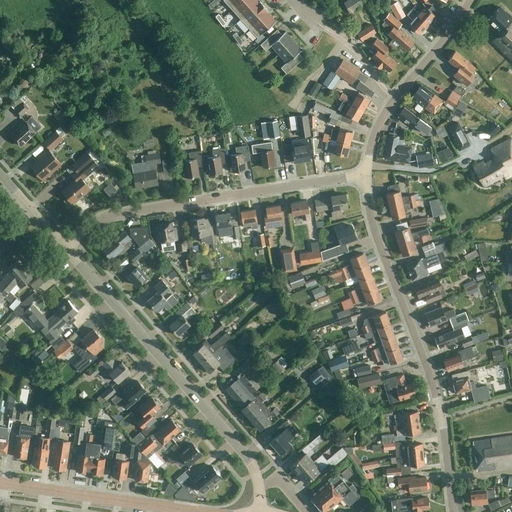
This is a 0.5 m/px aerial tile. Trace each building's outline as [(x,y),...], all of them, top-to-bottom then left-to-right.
[(223,0),(232,10),(242,0),(223,0)] [(242,0),(232,10),(240,19),(243,16),(258,3),(256,0),(242,0)] [(362,0),(348,0),(343,3),(350,15),(365,4),(362,0)] [(240,19),(249,29),(267,12),(268,13),(269,12),(259,2),(258,3),(243,16),(240,19)] [(389,6),(397,20),(405,16),(397,2),(389,6)] [(431,6),(428,10),(424,7),(422,10),(415,4),(410,11),(428,26),(436,17),(435,16),(438,13),(431,6)] [(511,17),(511,16),(507,13),(506,14),(500,7),(486,21),(499,33),(491,41),(511,60),(511,17)] [(421,35),(428,26),(410,11),(406,15),(413,21),(409,25),(421,35)] [(267,12),(249,29),(258,38),(276,21),(268,13),(267,12)] [(398,29),(402,24),(397,20),(389,13),(382,21),(384,23),(382,25),(390,32),(387,34),(407,51),(414,43),(398,29)] [(371,25),(356,34),(362,42),(377,33),(371,25)] [(271,46),(278,55),(293,41),(285,32),(282,35),(277,30),(260,45),(265,51),(271,46)] [(30,48),(20,36),(13,42),(22,54),(30,48)] [(377,52),(372,58),(376,62),(374,64),(381,69),(382,67),(389,72),(396,64),(384,54),(388,48),(377,39),(371,47),(377,52)] [(293,41),(278,55),(286,63),(281,68),(286,74),(303,59),(298,53),(302,50),(293,41)] [(12,48),(4,54),(9,59),(13,55),(17,59),(20,57),(12,48)] [(454,76),(467,86),(469,83),(475,76),(471,73),(475,68),(468,62),(455,52),(448,61),(459,69),(454,76)] [(341,62),(335,72),(352,84),(360,72),(343,60),(340,58),(339,61),(341,62)] [(331,71),(322,84),(332,90),(340,77),(331,71)] [(11,73),(7,75),(0,81),(3,85),(10,79),(10,78),(14,76),(11,73)] [(32,74),(16,87),(21,93),(36,80),(32,74)] [(486,85),(494,93),(501,87),(492,78),(486,85)] [(411,99),(418,103),(414,108),(415,109),(419,113),(423,108),(434,115),(444,101),(434,94),(434,95),(421,85),(411,99)] [(467,103),(472,90),(461,86),(457,99),(467,103)] [(0,105),(3,103),(9,98),(0,87),(0,105)] [(342,102),(343,102),(346,104),(348,101),(364,110),(370,99),(359,93),(356,98),(350,94),(348,97),(346,96),(342,102)] [(10,106),(14,110),(23,102),(24,103),(26,101),(22,96),(10,106)] [(453,108),(458,101),(449,96),(445,102),(453,108)] [(339,110),(346,114),(357,121),(364,110),(348,101),(346,104),(343,102),(339,110)] [(29,109),(24,103),(23,102),(14,110),(14,111),(20,117),(29,109)] [(316,103),(313,109),(319,112),(324,114),(324,113),(326,108),(326,107),(316,103)] [(330,116),(340,121),(343,114),(326,108),(324,113),(330,116)] [(404,108),(398,117),(413,128),(415,126),(426,134),(431,128),(404,108)] [(307,116),(297,117),(300,137),(310,136),(307,116)] [(338,126),(340,121),(330,116),(327,122),(338,126)] [(277,120),(280,135),(289,133),(286,118),(277,120)] [(267,123),(270,138),(279,137),(277,121),(267,123)] [(20,146),(35,133),(25,122),(10,135),(20,146)] [(469,146),(458,123),(448,129),(459,151),(469,146)] [(337,141),(349,145),(352,132),(332,127),(330,136),(324,134),(323,138),(332,140),(337,141)] [(56,132),(44,143),(50,150),(62,139),(56,132)] [(142,134),(144,148),(154,146),(152,133),(142,134)] [(411,148),(403,146),(404,137),(399,136),(399,135),(389,133),(384,159),(396,161),(409,164),(410,156),(411,148)] [(306,139),(292,142),(294,151),(293,152),(294,163),(310,160),(308,149),(306,139)] [(483,162),(473,168),(484,187),(504,176),(505,179),(511,175),(511,140),(510,139),(490,150),(495,159),(490,162),(491,163),(486,166),(483,162)] [(346,157),(349,145),(337,141),(334,154),(346,157)] [(271,142),(251,145),(252,153),(261,152),(263,168),(275,166),(272,151),(271,142)] [(235,148),(236,155),(230,156),(233,173),(245,171),(244,162),(250,161),(248,146),(235,148)] [(224,148),(212,150),(213,157),(207,158),(210,176),(222,174),(221,165),(227,164),(224,148)] [(48,151),(31,167),(43,181),(60,165),(48,151)] [(189,153),(190,160),(184,161),(186,178),(199,176),(198,167),(203,167),(201,151),(189,153)] [(73,204),(90,189),(82,180),(98,166),(87,153),(72,167),(76,171),(71,175),(75,180),(62,192),(73,204)] [(132,165),(133,173),(136,189),(158,185),(154,164),(161,163),(159,153),(145,156),(146,162),(132,165)] [(432,157),(417,161),(418,168),(434,165),(432,157)] [(400,191),(387,194),(389,206),(419,200),(421,199),(421,197),(419,197),(418,194),(401,198),(400,191)] [(342,208),(348,207),(346,195),(332,197),(333,198),(316,201),(317,212),(324,211),(323,210),(334,208),(335,211),(332,212),(333,217),(343,216),(342,208)] [(430,201),(433,217),(445,214),(439,199),(430,201)] [(420,206),(419,201),(419,200),(389,206),(392,219),(405,216),(404,210),(416,207),(416,206),(420,206)] [(292,204),(294,215),(302,214),(304,220),(310,219),(309,213),(310,212),(308,201),(292,204)] [(282,217),(283,217),(281,206),(267,208),(268,215),(265,216),(267,228),(283,225),(282,217)] [(256,210),(241,212),(243,223),(244,227),(251,226),(252,230),(256,229),(257,229),(257,227),(256,221),(257,221),(256,210)] [(216,216),(219,237),(232,235),(231,227),(230,225),(232,225),(230,214),(216,216)] [(193,237),(198,236),(199,243),(208,242),(208,244),(214,243),(212,231),(206,232),(204,218),(190,220),(193,237)] [(427,225),(426,218),(409,221),(410,229),(427,225)] [(158,226),(154,226),(157,241),(160,241),(160,242),(162,250),(174,248),(173,240),(177,240),(176,231),(174,232),(172,223),(158,225),(158,226)] [(238,226),(231,227),(232,235),(233,239),(240,238),(238,226)] [(296,238),(300,230),(294,226),(289,234),(296,238)] [(337,234),(326,237),(328,242),(338,238),(341,245),(358,238),(353,226),(336,233),(337,234)] [(131,236),(139,247),(140,247),(145,243),(148,240),(148,239),(149,239),(148,227),(130,229),(131,236)] [(417,232),(410,234),(408,228),(395,232),(399,243),(417,238),(430,234),(428,229),(424,230),(417,232)] [(103,249),(111,259),(123,248),(121,245),(125,242),(126,244),(131,240),(125,232),(116,239),(115,239),(103,249)] [(427,241),(427,240),(431,239),(430,234),(417,238),(399,243),(403,256),(415,252),(412,240),(417,238),(419,244),(427,241)] [(497,254),(491,236),(485,238),(491,256),(497,254)] [(188,252),(186,240),(176,242),(178,254),(188,252)] [(137,249),(138,249),(141,254),(149,248),(145,243),(140,247),(139,247),(137,249)] [(297,270),(293,248),(279,250),(283,272),(297,270)] [(142,254),(141,254),(138,249),(129,257),(133,262),(122,271),(129,279),(130,278),(137,286),(147,278),(137,266),(139,264),(136,260),(142,254)] [(333,249),(321,253),(322,261),(335,256),(333,249)] [(299,255),(301,265),(321,261),(319,251),(299,255)] [(353,264),(344,268),(339,270),(333,272),(327,275),(329,280),(341,275),(341,276),(342,275),(356,270),(368,265),(364,254),(351,258),(353,264)] [(422,259),(406,265),(412,281),(428,275),(427,274),(441,268),(439,264),(436,255),(426,259),(423,260),(422,259)] [(8,274),(0,283),(0,284),(9,292),(16,283),(21,288),(32,278),(19,263),(7,273),(8,274)] [(503,275),(503,281),(511,281),(511,263),(508,264),(508,275),(503,275)] [(344,281),(349,279),(358,276),(360,282),(373,277),(368,265),(356,270),(342,275),(341,276),(344,281)] [(483,271),(474,274),(477,280),(485,277),(483,271)] [(301,272),(288,277),(292,290),(306,284),(301,272)] [(362,287),(354,290),(348,293),(350,299),(351,299),(365,293),(377,288),(373,277),(360,282),(362,287)] [(285,293),(292,290),(288,280),(281,283),(285,293)] [(438,280),(430,283),(415,289),(419,299),(427,296),(429,303),(441,298),(446,296),(443,289),(442,289),(438,280)] [(158,313),(165,307),(168,310),(178,302),(172,295),(166,300),(162,295),(166,291),(169,289),(166,285),(162,281),(154,288),(158,292),(148,301),(158,313)] [(9,292),(0,284),(0,301),(4,297),(10,302),(15,297),(9,292)] [(475,284),(465,289),(467,295),(478,290),(475,284)] [(324,285),(311,291),(315,299),(328,294),(324,285)] [(352,304),(367,299),(369,305),(382,300),(377,288),(365,293),(351,299),(350,299),(352,304)] [(17,309),(13,312),(17,317),(18,317),(21,314),(34,328),(37,325),(39,328),(47,321),(33,304),(27,309),(26,308),(39,296),(34,291),(16,308),(17,309)] [(328,295),(317,299),(319,304),(330,300),(328,295)] [(76,320),(73,316),(78,312),(68,300),(57,310),(58,311),(47,321),(39,328),(51,341),(58,334),(56,331),(67,322),(70,325),(76,320)] [(177,320),(169,326),(178,336),(190,325),(187,321),(193,316),(196,313),(191,308),(187,303),(184,306),(173,315),(177,320)] [(449,319),(452,328),(466,322),(468,321),(465,312),(456,316),(453,309),(444,313),(442,308),(425,314),(430,327),(447,320),(449,319)] [(348,309),(336,313),(338,319),(350,314),(348,309)] [(358,335),(357,335),(357,336),(378,329),(391,324),(386,312),(374,317),(364,321),(363,327),(361,327),(363,332),(357,334),(358,335)] [(352,318),(340,322),(342,328),(354,324),(352,318)] [(464,338),(461,328),(467,325),(466,322),(452,328),(454,331),(436,338),(440,348),(461,340),(464,347),(473,344),(470,336),(464,338)] [(6,323),(0,328),(0,334),(3,331),(7,336),(10,339),(13,335),(11,332),(13,331),(8,325),(6,323)] [(373,337),(372,337),(380,334),(383,341),(395,336),(391,324),(378,329),(357,336),(360,343),(366,341),(366,340),(373,337)] [(202,336),(207,342),(219,332),(214,326),(202,336)] [(82,357),(74,365),(80,373),(97,358),(95,355),(103,349),(98,344),(102,340),(93,330),(81,341),(77,345),(80,349),(85,345),(90,351),(82,357)] [(203,344),(193,353),(201,363),(220,347),(232,337),(227,332),(211,346),(205,340),(202,343),(203,344)] [(377,349),(370,351),(372,358),(387,352),(400,348),(395,336),(383,341),(377,343),(379,348),(377,349)] [(242,344),(246,349),(253,343),(249,338),(242,344)] [(74,348),(69,342),(67,340),(53,352),(60,358),(63,355),(64,357),(74,348)] [(481,352),(489,349),(486,340),(478,343),(481,352)] [(220,347),(201,363),(210,373),(220,365),(223,368),(233,359),(225,349),(223,351),(220,347),(220,348),(220,347)] [(458,355),(444,360),(448,371),(459,367),(460,368),(462,367),(463,366),(463,365),(467,364),(465,360),(475,357),(471,347),(465,349),(457,352),(458,355)] [(381,360),(389,357),(392,364),(404,360),(400,348),(387,352),(372,358),(374,363),(381,361),(381,360)] [(501,349),(491,352),(494,362),(504,360),(501,349)] [(38,350),(30,357),(37,365),(44,359),(45,358),(47,356),(43,351),(41,353),(38,350)] [(16,351),(8,362),(15,367),(23,356),(16,351)] [(110,358),(102,365),(110,373),(110,374),(118,383),(130,372),(122,363),(118,367),(110,358)] [(303,365),(309,371),(314,367),(308,360),(303,365)] [(285,370),(278,361),(272,365),(280,375),(285,370)] [(240,378),(235,382),(227,389),(243,408),(256,398),(252,394),(260,386),(247,372),(252,368),(247,363),(235,373),(240,378)] [(322,366),(309,377),(320,389),(333,378),(322,366)] [(94,367),(88,372),(93,378),(99,372),(94,367)] [(370,367),(358,370),(359,376),(371,374),(370,367)] [(471,389),(473,395),(488,392),(487,386),(476,389),(474,382),(470,383),(468,377),(470,377),(469,371),(452,375),(453,381),(452,381),(455,393),(471,389)] [(378,373),(356,378),(359,389),(381,383),(378,373)] [(394,402),(401,400),(416,395),(412,384),(407,386),(404,375),(387,380),(394,402)] [(342,389),(349,381),(344,377),(337,385),(342,389)] [(111,400),(118,407),(122,404),(127,409),(133,403),(134,404),(140,399),(138,397),(146,390),(138,382),(123,395),(120,392),(111,400)] [(339,387),(331,383),(327,392),(335,396),(339,387)] [(111,386),(101,395),(106,401),(116,392),(111,386)] [(490,398),(488,392),(473,395),(474,402),(490,398)] [(266,398),(261,393),(256,397),(261,402),(266,398)] [(9,418),(15,419),(16,409),(17,403),(18,400),(13,397),(13,402),(11,402),(9,418)] [(25,414),(32,415),(34,399),(27,398),(25,414)] [(134,413),(132,415),(141,426),(142,432),(146,436),(156,427),(148,418),(161,407),(152,398),(144,405),(143,404),(138,408),(139,409),(134,413)] [(262,412),(253,401),(256,398),(243,408),(242,410),(252,421),(267,408),(262,412)] [(270,421),(268,418),(271,415),(274,418),(279,413),(275,409),(271,412),(267,408),(252,421),(260,430),(270,421)] [(22,421),(24,410),(16,409),(15,419),(22,421)] [(68,421),(77,424),(80,414),(71,411),(68,421)] [(403,420),(403,425),(420,422),(418,412),(395,415),(396,421),(403,420)] [(45,428),(55,429),(56,426),(57,416),(47,414),(45,428)] [(66,417),(59,416),(58,426),(64,427),(66,417)] [(118,439),(126,439),(127,420),(118,420),(118,439)] [(105,421),(101,447),(113,449),(117,423),(105,421)] [(137,446),(139,448),(138,448),(142,453),(148,459),(180,430),(172,421),(164,427),(164,426),(151,438),(149,436),(137,446)] [(278,429),(281,433),(271,443),(281,454),(291,445),(288,441),(297,433),(287,421),(278,429)] [(421,433),(420,422),(403,425),(404,430),(397,431),(398,437),(421,433)] [(356,442),(369,427),(364,423),(359,428),(355,425),(347,434),(356,442)] [(17,436),(14,457),(27,459),(30,438),(33,439),(35,427),(21,425),(19,436),(17,436)] [(0,455),(2,455),(2,454),(7,455),(9,440),(8,440),(9,431),(8,431),(8,428),(0,426),(0,455)] [(73,444),(82,445),(84,428),(76,427),(73,444)] [(393,434),(381,435),(381,440),(381,443),(382,444),(383,444),(394,442),(393,434)] [(85,469),(90,470),(93,444),(92,444),(92,442),(94,442),(95,436),(87,435),(86,445),(87,445),(86,456),(78,455),(76,472),(85,473),(85,469)] [(511,436),(473,442),(477,471),(511,466),(511,436)] [(45,467),(49,442),(49,438),(40,437),(39,449),(35,448),(33,465),(45,467)] [(65,470),(69,442),(55,440),(53,458),(54,458),(53,468),(65,470)] [(383,444),(383,451),(395,450),(395,442),(383,444)] [(100,445),(93,444),(90,470),(94,470),(93,474),(102,475),(104,459),(98,458),(100,445)] [(126,457),(133,458),(135,445),(128,444),(126,457)] [(185,449),(179,454),(177,452),(167,460),(171,464),(176,460),(180,465),(185,461),(189,466),(202,455),(193,444),(186,450),(185,449)] [(390,458),(396,457),(424,455),(423,444),(407,446),(408,450),(395,451),(396,457),(390,458)] [(134,458),(140,459),(142,460),(142,453),(138,448),(135,448),(136,445),(135,445),(133,458),(134,458)] [(292,467),(299,475),(314,462),(310,457),(314,453),(308,445),(297,454),(301,459),(292,467)] [(142,460),(140,459),(140,461),(137,461),(134,481),(147,482),(150,462),(148,459),(142,453),(142,460)] [(116,454),(113,477),(125,479),(128,462),(124,461),(124,455),(116,454)] [(397,464),(397,463),(409,462),(409,466),(425,465),(424,455),(396,457),(390,458),(391,464),(397,464)] [(318,467),(314,462),(299,475),(306,483),(315,475),(318,480),(329,471),(323,463),(318,467)] [(351,464),(341,473),(346,480),(353,474),(352,472),(355,469),(351,464)] [(204,472),(190,484),(194,489),(197,487),(202,492),(209,487),(210,488),(215,484),(213,483),(221,477),(219,475),(220,475),(217,471),(216,471),(212,467),(204,473),(204,472)] [(401,468),(386,469),(387,476),(401,475),(401,468)] [(357,498),(357,497),(361,494),(357,490),(352,485),(349,488),(339,476),(311,499),(322,511),(326,511),(343,497),(349,505),(357,498)] [(398,480),(399,488),(409,487),(410,493),(428,491),(426,478),(416,479),(416,478),(398,480)] [(487,491),(470,492),(471,505),(488,503),(487,498),(495,498),(494,490),(487,491)] [(412,499),(396,500),(396,499),(386,500),(387,511),(422,511),(422,510),(430,509),(428,498),(412,500),(412,499)] [(508,498),(498,501),(501,507),(511,502),(508,498)]
